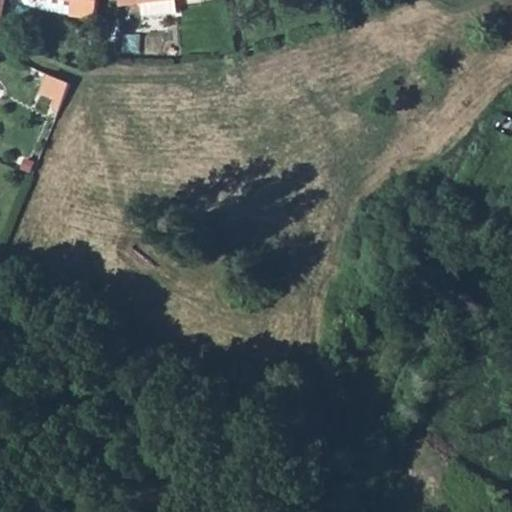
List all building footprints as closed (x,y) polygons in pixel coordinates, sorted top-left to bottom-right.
[(0,0),(0,24),(4,25),(8,0),(0,0)] [(43,9),(96,19),(99,0),(40,0),(40,5),(43,9)] [(178,0),(166,0),(143,3),(145,16),(180,12),(178,0)] [(111,21),(96,19),(94,36),(108,38),(111,21)] [(71,84),(48,75),(43,90),(59,96),(55,107),(60,110),(71,84)]
